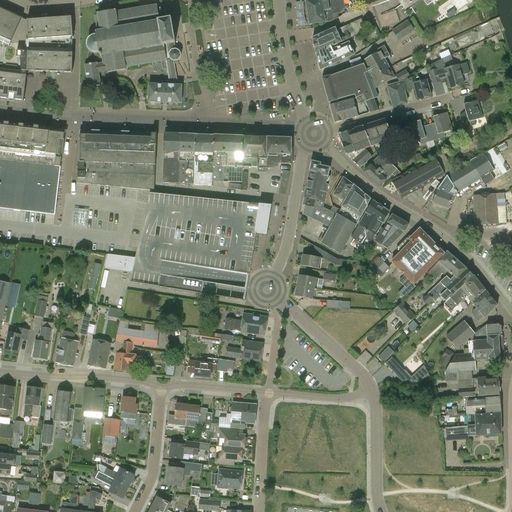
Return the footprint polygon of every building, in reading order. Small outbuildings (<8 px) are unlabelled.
[(307,0),(307,1),(305,1),(308,13),(345,7),(343,0),(307,0)] [(178,50),(176,49),(175,49),(174,43),(175,43),(173,31),(171,18),(170,19),(168,6),(159,8),(157,8),(156,5),(146,7),(143,7),(143,5),(141,6),(142,8),(129,10),(129,8),(128,8),(128,10),(116,12),(115,10),(97,13),(98,15),(95,16),(98,31),(95,32),(96,35),(93,36),(90,37),(88,39),(87,42),(87,46),(88,49),(90,51),(93,53),(97,53),(99,53),(100,56),(102,56),(103,63),(97,64),(97,63),(84,65),(88,87),(100,85),(98,73),(107,71),(108,73),(126,70),(126,68),(138,66),(138,68),(140,68),(139,66),(152,64),(152,65),(153,65),(154,71),(168,70),(170,79),(176,79),(174,67),(173,62),(176,62),(179,61),(181,58),(181,55),(181,52),(178,50)] [(345,8),(345,7),(308,13),(310,25),(326,23),(325,22),(329,22),(333,21),(332,15),(341,14),(345,8)] [(0,98),(24,101),(27,76),(26,76),(27,71),(27,72),(72,73),(73,54),(72,54),(73,37),(72,18),(27,21),(22,19),(1,9),(0,8),(0,98)] [(335,28),(325,33),(312,38),(316,53),(331,47),(342,43),(366,31),(363,24),(361,19),(336,30),(335,28)] [(408,20),(392,31),(400,44),(409,38),(408,35),(414,31),(408,20)] [(331,47),(316,53),(316,55),(320,71),(355,55),(349,42),(332,50),(331,47)] [(384,60),(389,57),(385,49),(379,52),(379,53),(364,62),(366,65),(372,77),(381,70),(383,72),(389,68),(384,60)] [(458,65),(446,69),(445,64),(452,60),(451,56),(428,66),(432,84),(440,83),(441,84),(448,82),(450,89),(464,85),(458,65)] [(366,65),(332,78),(331,76),(322,78),(329,103),(338,100),(353,96),(354,98),(362,95),(366,105),(370,113),(379,111),(374,99),(378,98),(374,89),(375,88),(371,81),(373,80),(372,77),(366,65)] [(381,70),(372,77),(373,80),(371,81),(375,88),(394,78),(389,68),(383,72),(381,70)] [(404,79),(410,76),(406,70),(395,76),(398,81),(404,79)] [(414,75),(410,76),(404,79),(404,80),(407,91),(414,89),(417,100),(431,97),(427,80),(420,82),(419,78),(415,79),(414,75)] [(176,79),(170,79),(168,79),(169,85),(148,84),(148,102),(165,103),(181,103),(181,85),(177,85),(177,83),(177,81),(176,79)] [(398,81),(399,83),(387,86),(393,107),(407,103),(404,92),(407,91),(404,80),(404,79),(398,81)] [(362,95),(354,98),(359,116),(367,114),(364,105),(366,105),(362,95)] [(335,123),(358,117),(353,100),(330,106),(335,123)] [(463,105),(466,114),(460,116),(464,129),(476,125),(474,120),(482,118),(477,101),(463,105)] [(435,125),(429,127),(433,142),(445,138),(444,133),(452,131),(447,113),(432,117),(435,125)] [(385,120),(362,127),(370,148),(373,147),(375,154),(378,151),(377,150),(394,143),(393,139),(385,120)] [(433,142),(429,127),(423,128),(421,121),(406,125),(411,142),(420,140),(421,145),(433,142)] [(0,208),(54,215),(54,212),(64,130),(0,122),(0,208)] [(499,128),(503,135),(511,129),(511,126),(509,122),(499,128)] [(370,148),(362,127),(338,135),(346,155),(355,152),(355,154),(370,148)] [(471,137),(470,131),(460,134),(462,140),(471,137)] [(78,163),(78,179),(77,184),(148,190),(154,191),(155,165),(156,134),(80,132),(79,163),(78,163)] [(164,133),(164,152),(163,183),(178,184),(180,134),(164,133)] [(180,134),(178,184),(194,185),(196,134),(180,134)] [(196,134),(194,185),(194,186),(212,186),(212,182),(214,135),(196,134)] [(214,135),(212,182),(224,182),(224,166),(242,167),(243,155),(244,136),(214,135)] [(244,136),(243,155),(242,167),(266,168),(267,137),(244,136)] [(291,138),(267,137),(266,168),(273,168),(273,163),(290,163),(291,155),(291,138)] [(373,147),(370,148),(355,154),(355,152),(346,155),(360,169),(375,154),(373,147)] [(400,173),(386,160),(395,155),(391,150),(381,155),(380,155),(364,172),(380,187),(391,174),(394,176),(400,173)] [(437,157),(434,159),(412,171),(392,182),(398,192),(402,199),(452,171),(443,154),(437,157)] [(483,154),(471,161),(453,172),(446,177),(437,191),(432,203),(448,209),(453,197),(456,198),(457,194),(481,179),(485,186),(491,182),(490,181),(493,180),(491,178),(492,177),(489,173),(493,171),(483,154)] [(330,228),(339,211),(333,207),(330,211),(324,208),(330,177),(328,177),(330,168),(320,166),(321,164),(311,162),(302,205),(304,206),(302,214),(330,228)] [(280,170),(276,194),(284,196),(289,172),(280,170)] [(345,202),(354,186),(344,178),(334,195),(345,202)] [(242,183),(226,182),(225,190),(241,192),(242,183)] [(339,211),(330,228),(321,243),(322,243),(340,254),(369,203),(370,203),(370,202),(369,198),(354,186),(345,202),(339,211)] [(268,219),(271,202),(148,194),(146,202),(135,256),(125,254),(107,252),(107,254),(107,256),(104,267),(131,271),(128,284),(201,295),(203,280),(246,286),(247,280),(248,275),(256,228),(266,229),(268,219)] [(496,195),(473,196),(475,226),(498,225),(496,195)] [(373,202),(357,229),(352,238),(368,248),(375,235),(376,235),(389,213),(373,202)] [(388,223),(386,227),(384,230),(383,229),(376,242),(388,249),(404,233),(405,233),(409,225),(392,215),(388,223)] [(406,240),(410,244),(391,263),(407,278),(402,283),(409,289),(414,285),(444,254),(419,229),(415,234),(413,232),(406,240)] [(314,246),(312,257),(303,255),(301,266),(321,270),(323,259),(335,266),(342,267),(342,260),(337,260),(314,246)] [(447,252),(438,262),(427,274),(435,281),(442,274),(446,277),(451,281),(454,277),(456,279),(466,269),(447,252)] [(390,268),(379,258),(370,267),(373,270),(367,277),(372,282),(378,275),(381,277),(390,268)] [(95,262),(90,288),(98,290),(103,264),(95,262)] [(446,277),(441,282),(422,300),(427,305),(433,300),(436,302),(441,297),(446,303),(473,277),(471,274),(469,272),(466,269),(456,279),(454,277),(451,281),(446,277)] [(324,274),(323,280),(335,282),(336,276),(324,274)] [(297,286),(317,290),(319,279),(299,275),(297,286)] [(473,277),(446,303),(444,304),(451,312),(463,301),(463,302),(467,298),(472,304),(485,292),(473,277)] [(241,297),(241,293),(241,287),(218,285),(217,292),(220,292),(220,295),(241,297)] [(317,290),(297,286),(295,297),(315,300),(317,290)] [(485,292),(472,304),(476,309),(473,312),(474,313),(472,315),(479,323),(484,318),(495,309),(498,307),(485,292)] [(35,316),(44,318),(48,298),(39,296),(35,316)] [(352,302),(342,302),(327,301),(326,308),(341,309),(352,310),(352,302)] [(392,310),(406,325),(416,317),(401,302),(392,310)] [(110,308),(108,315),(120,319),(122,311),(110,308)] [(244,314),(242,325),(235,324),(235,322),(230,321),(229,330),(265,336),(268,318),(244,314)] [(90,318),(85,317),(83,316),(80,335),(87,336),(91,318),(90,318)] [(120,320),(119,329),(114,353),(117,353),(123,354),(123,349),(121,348),(122,342),(127,343),(127,347),(134,348),(135,342),(143,343),(143,344),(157,346),(159,334),(160,326),(142,324),(141,331),(126,329),(127,321),(120,320)] [(417,320),(409,324),(412,332),(420,328),(417,320)] [(19,328),(17,335),(8,333),(5,350),(19,353),(22,340),(28,341),(32,322),(28,321),(27,330),(19,328)] [(475,335),(475,333),(464,321),(446,337),(457,350),(475,335)] [(475,333),(475,335),(475,337),(499,335),(500,335),(502,334),(501,327),(499,325),(486,326),(475,333)] [(48,360),(50,343),(53,328),(42,327),(41,334),(39,334),(38,341),(36,340),(33,358),(48,360)] [(200,342),(220,345),(221,335),(189,330),(188,336),(200,337),(200,342)] [(62,338),(56,362),(73,366),(79,342),(73,341),(75,334),(63,331),(62,338)] [(445,373),(445,375),(440,375),(441,383),(458,381),(457,373),(476,371),(475,362),(474,362),(490,360),(490,364),(504,363),(502,336),(499,336),(499,335),(475,337),(476,341),(473,341),(473,342),(468,342),(469,349),(464,349),(464,355),(455,356),(445,373)] [(94,338),(88,364),(106,367),(111,342),(94,338)] [(242,341),(241,349),(228,347),(227,356),(261,362),(263,344),(242,341)] [(117,353),(115,369),(129,371),(130,363),(132,363),(134,348),(127,347),(127,343),(122,342),(121,348),(123,349),(123,354),(117,353)] [(454,353),(450,350),(444,360),(441,358),(438,363),(445,367),(454,353)] [(397,375),(406,369),(392,355),(385,363),(397,375)] [(196,361),(196,362),(189,361),(188,373),(194,374),(194,375),(210,377),(211,369),(215,370),(217,360),(208,359),(197,357),(197,361),(196,361)] [(403,384),(416,385),(406,369),(397,375),(403,384)] [(458,381),(458,389),(440,390),(434,390),(434,400),(459,398),(479,397),(500,396),(499,377),(478,379),(472,379),(472,380),(458,381)] [(0,423),(10,425),(10,418),(11,418),(12,410),(15,387),(4,386),(4,384),(0,383),(0,423)] [(41,407),(39,407),(42,389),(27,387),(25,405),(26,405),(24,416),(40,418),(41,407)] [(83,409),(83,412),(84,412),(84,417),(102,418),(102,412),(104,390),(85,388),(83,409)] [(73,410),(69,410),(72,394),(58,391),(55,408),(57,408),(55,419),(60,420),(60,424),(61,425),(62,426),(66,427),(68,426),(69,425),(70,422),(72,423),(73,410)] [(123,397),(121,412),(121,418),(135,420),(136,414),(134,414),(136,399),(123,397)] [(499,398),(485,398),(466,399),(467,415),(500,413),(499,398)] [(233,403),(231,428),(244,429),(244,422),(255,422),(256,404),(233,403)] [(187,420),(188,405),(176,404),(174,418),(175,418),(175,425),(180,425),(180,419),(187,420)] [(201,407),(188,405),(187,420),(198,421),(197,424),(205,426),(207,410),(201,409),(201,407)] [(467,416),(469,416),(470,426),(454,427),(453,428),(446,428),(447,441),(458,440),(458,438),(469,437),(469,436),(477,435),(477,436),(501,435),(500,413),(467,415),(467,416)] [(82,441),(84,420),(73,419),(72,440),(82,441)] [(119,438),(120,420),(105,419),(103,436),(119,438)] [(14,421),(13,432),(14,432),(13,448),(18,449),(20,433),(24,434),(25,422),(14,421)] [(1,424),(0,432),(0,437),(12,439),(13,425),(1,424)] [(43,425),(41,444),(51,445),(54,426),(43,425)] [(223,447),(242,449),(243,448),(244,449),(246,436),(231,434),(231,428),(221,427),(220,438),(225,439),(225,447),(223,447)] [(170,432),(170,438),(184,440),(185,432),(179,431),(178,433),(170,432)] [(200,443),(197,443),(184,441),(184,445),(171,444),(169,458),(183,460),(183,454),(198,456),(200,443)] [(242,449),(223,447),(222,455),(216,455),(216,465),(228,466),(228,460),(241,461),(242,449)] [(32,468),(39,468),(41,453),(27,452),(27,459),(33,460),(33,467),(32,467),(32,468)] [(0,464),(12,466),(15,466),(16,455),(0,453),(0,464)] [(201,473),(202,465),(181,462),(180,470),(168,468),(166,485),(182,487),(184,476),(191,477),(191,472),(201,473)] [(0,464),(0,474),(11,476),(12,466),(0,464)] [(202,465),(201,473),(211,474),(212,466),(202,465)] [(39,468),(32,468),(31,475),(24,474),(23,482),(37,483),(39,468)] [(104,474),(100,472),(100,473),(115,481),(129,487),(135,476),(122,469),(119,475),(107,469),(104,474)] [(220,469),(218,487),(241,490),(243,472),(220,469)] [(66,481),(66,471),(54,472),(55,482),(66,481)] [(99,472),(94,472),(91,477),(95,479),(96,478),(112,487),(110,492),(123,499),(129,487),(115,481),(100,473),(100,472),(99,472)] [(198,496),(200,488),(193,487),(191,495),(198,496)] [(87,511),(93,511),(95,498),(99,500),(101,494),(95,492),(90,491),(89,497),(88,507),(87,511)] [(152,510),(156,511),(166,511),(171,504),(158,497),(152,510)] [(199,510),(219,511),(220,501),(199,499),(199,510)] [(6,501),(0,500),(0,511),(4,511),(11,511),(13,503),(6,502),(6,501)]
